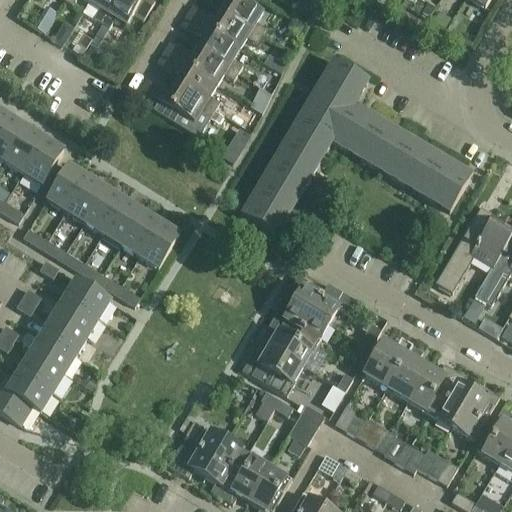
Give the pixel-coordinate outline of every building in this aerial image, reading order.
[(89,6),(92,0),(67,0),(64,5),(73,11),(80,0),(89,6)] [(101,27),(118,0),(92,0),(89,6),(85,14),(83,16),(101,27)] [(118,0),(101,27),(110,33),(116,23),(127,30),(133,21),(143,27),(155,7),(145,1),(145,0),(118,0)] [(261,41),(266,33),(256,26),(263,16),(237,0),(213,0),(225,7),(220,16),(261,41)] [(484,13),(491,0),(465,0),(465,2),(484,13)] [(215,24),(193,10),(187,21),(240,53),(247,42),(257,48),(261,41),(220,16),(215,24)] [(239,78),(244,69),(233,63),(240,53),(187,21),(180,31),(202,44),(197,52),(239,78)] [(192,60),(171,47),(164,57),(217,90),(224,79),(234,85),(239,78),(197,52),(192,60)] [(216,115),(221,107),(210,100),(217,90),(164,57),(158,67),(179,81),(174,89),(216,115)] [(351,115),(368,86),(333,65),(333,67),(337,69),(324,92),(319,90),(314,97),(349,118),(351,115)] [(211,122),(216,115),(174,89),(169,97),(148,84),(141,94),(158,104),(152,115),(198,142),(211,121),(211,122)] [(332,147),(349,118),(314,97),(309,106),(314,109),(301,131),(331,148),(332,147)] [(216,115),(211,122),(220,127),(224,120),(216,115)] [(361,164),(380,132),(351,115),(349,118),(332,147),(361,164)] [(0,163),(5,167),(26,133),(7,121),(0,133),(0,163)] [(312,179),(331,148),(301,131),(283,162),(312,179)] [(391,182),(410,150),(380,132),(361,164),(391,182)] [(23,178),(44,144),(26,133),(5,167),(23,178)] [(42,190),(53,172),(63,156),(44,144),(23,178),(42,190)] [(420,199),(439,167),(410,150),(391,182),(420,199)] [(229,151),(223,162),(233,168),(239,157),(229,151)] [(294,210),(312,179),(283,162),(264,192),(294,210)] [(450,217),(469,185),(439,167),(420,199),(450,217)] [(66,216),(87,182),(69,171),(47,205),(66,216)] [(84,228),(106,193),(87,182),(66,216),(84,228)] [(276,241),(294,210),(264,192),(246,223),(276,241)] [(103,239),(124,205),(106,193),(84,228),(103,239)] [(122,251),(143,216),(124,205),(103,239),(122,251)] [(0,216),(19,228),(24,220),(5,208),(0,216)] [(481,210),(435,288),(452,298),(474,262),(491,272),(508,243),(509,243),(511,238),(511,233),(493,222),(484,238),(471,231),(481,214),(483,211),(481,210)] [(140,262),(161,228),(143,216),(122,251),(140,262)] [(159,274),(180,239),(161,228),(140,262),(159,274)] [(43,254),(48,246),(29,234),(24,243),(43,254)] [(491,272),(473,302),(490,312),(511,275),(511,245),(509,243),(508,243),(491,272)] [(61,266),(66,257),(48,246),(43,254),(61,266)] [(80,277),(85,269),(66,257),(61,266),(80,277)] [(53,284),(59,274),(45,265),(39,275),(53,284)] [(98,288),(103,280),(85,269),(80,277),(98,288)] [(117,300),(122,291),(103,280),(98,288),(117,300)] [(324,296),(298,280),(291,292),(300,297),(293,308),(328,329),(336,314),(349,321),(357,307),(328,290),(324,296)] [(98,324),(109,306),(75,285),(64,303),(98,324)] [(135,311),(140,303),(122,291),(117,300),(135,311)] [(36,312),(41,303),(27,294),(21,303),(36,312)] [(30,321),(36,312),(21,303),(16,312),(30,321)] [(86,343),(98,324),(64,303),(52,322),(86,343)] [(328,329),(293,308),(287,318),(278,313),(272,324),(281,330),(277,335),(285,340),(292,328),(301,333),(297,339),(316,350),(321,343),(319,343),(328,329)] [(74,361),(86,343),(52,322),(41,340),(74,361)] [(285,340),(277,335),(281,330),(272,324),(265,335),(274,340),(267,351),(302,372),(311,358),(312,358),(316,350),(297,339),(301,333),(292,328),(285,340)] [(370,354),(382,335),(371,329),(360,348),(370,354)] [(0,340),(12,348),(18,339),(4,330),(0,337),(0,340)] [(0,353),(7,358),(12,348),(0,340),(0,353)] [(63,380),(74,361),(41,340),(29,359),(63,380)] [(405,359),(410,350),(400,344),(394,353),(383,346),(363,380),(379,389),(378,390),(384,394),(395,376),(401,379),(406,371),(394,364),(399,355),(405,359)] [(362,367),(370,354),(360,348),(352,361),(362,367)] [(416,366),(422,357),(410,350),(405,359),(399,355),(394,364),(406,371),(401,379),(395,376),(384,394),(393,399),(393,398),(407,406),(426,371),(416,366)] [(302,372),(267,351),(261,362),(253,357),(241,376),(287,402),(295,388),(295,386),(294,386),(302,372)] [(51,398),(63,380),(29,359),(18,377),(51,398)] [(448,384),(453,376),(443,370),(438,378),(426,371),(407,406),(422,415),(421,416),(427,420),(438,401),(444,405),(449,396),(437,389),(442,381),(448,384)] [(460,392),(465,383),(453,376),(448,384),(442,381),(437,389),(449,396),(444,405),(438,401),(427,420),(436,425),(437,423),(450,431),(470,397),(460,392)] [(51,398),(18,377),(7,395),(0,390),(0,392),(30,411),(40,417),(51,398)] [(344,397),(352,383),(344,378),(335,392),(344,397)] [(0,417),(19,429),(30,411),(0,392),(0,417)] [(472,446),(498,402),(487,396),(482,404),(470,397),(450,431),(465,440),(464,442),(472,446)] [(261,405),(264,407),(260,413),(269,419),(273,412),(278,404),(265,397),(261,405)] [(286,420),(291,412),(278,404),(273,412),(286,420)] [(318,429),(323,420),(305,409),(300,417),(299,418),(318,429)] [(344,435),(355,416),(345,411),(334,430),(344,435)] [(497,469),(511,444),(511,430),(508,428),(511,421),(511,419),(501,413),(491,430),(475,456),(483,461),(497,469)] [(353,441),(365,422),(355,416),(344,435),(353,441)] [(311,441),(318,429),(299,418),(295,425),(292,430),(311,441)] [(363,447),(374,428),(365,422),(353,441),(363,447)] [(203,479),(223,446),(210,438),(211,436),(193,425),(167,470),(185,480),(190,471),(203,479)] [(374,453),(385,434),(374,428),(363,447),(374,453)] [(306,450),(311,441),(292,430),(287,439),(306,450)] [(394,442),(395,440),(385,434),(374,453),(383,459),(394,442)] [(392,466),(403,447),(394,442),(383,459),(382,461),(392,466)] [(511,444),(497,469),(499,470),(495,476),(511,486),(511,444)] [(238,455),(223,446),(203,479),(215,486),(210,495),(220,501),(225,493),(231,496),(236,488),(224,481),(229,472),(235,476),(246,458),(239,454),(238,455)] [(402,473),(413,454),(403,447),(392,466),(402,473)] [(412,479),(415,473),(423,460),(413,454),(402,473),(412,479)] [(425,479),(436,460),(426,454),(423,460),(415,473),(425,479)] [(247,505),(267,472),(253,464),(254,462),(246,458),(235,476),(229,472),(224,481),(236,488),(231,496),(225,493),(220,501),(232,508),(237,500),(247,505)] [(436,486),(447,467),(436,460),(425,479),(436,486)] [(340,486),(342,481),(347,472),(338,467),(331,480),(340,486)] [(445,491),(446,489),(457,472),(447,467),(436,486),(445,491)] [(281,481),(267,472),(247,505),(258,511),(274,511),(291,483),(283,478),(281,481)] [(356,489),(361,480),(347,472),(342,481),(356,489)] [(385,507),(390,498),(376,490),(371,498),(385,507)] [(460,511),(471,511),(475,506),(457,495),(450,506),(460,511)] [(320,511),(309,505),(310,503),(301,498),(293,511),(320,511)] [(394,511),(400,511),(404,506),(390,498),(385,507),(394,511)]
